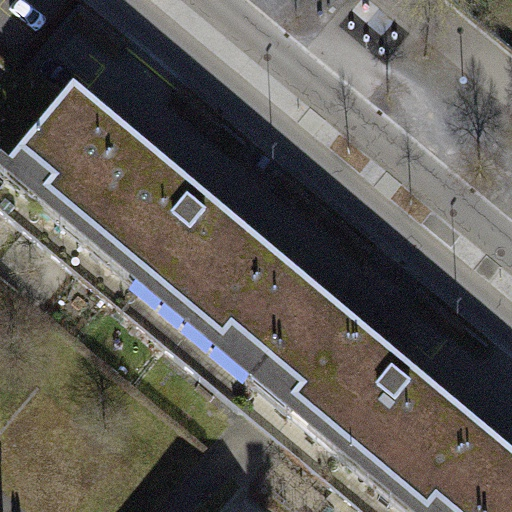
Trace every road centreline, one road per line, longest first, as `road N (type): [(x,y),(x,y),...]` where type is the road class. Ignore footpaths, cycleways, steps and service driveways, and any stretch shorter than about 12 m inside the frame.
road 1 (residential): [(125,0),(511,327)]
road 2 (residential): [(511,252),(208,0)]
